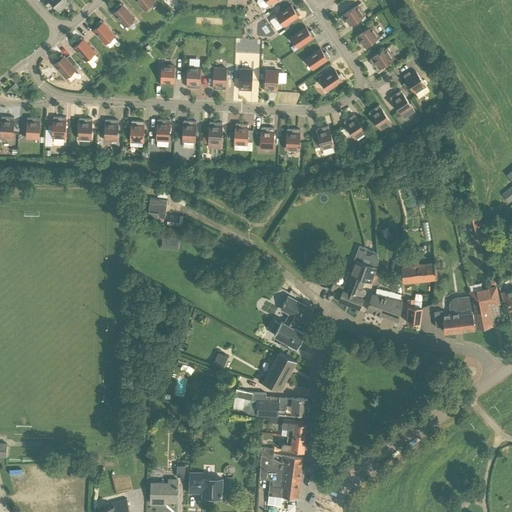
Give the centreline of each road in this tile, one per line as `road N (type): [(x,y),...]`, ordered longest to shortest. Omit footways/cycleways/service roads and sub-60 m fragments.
road 1 (residential): [(61,33),(32,64),(34,77),(58,97),(311,112),(344,102),(360,86),(316,10)]
road 2 (residential): [(335,498),(317,485),(312,455),(320,336),(336,319)]
road 3 (residential): [(498,375),(462,347),(366,332),(336,319)]
road 4 (residential): [(335,498),(463,398)]
